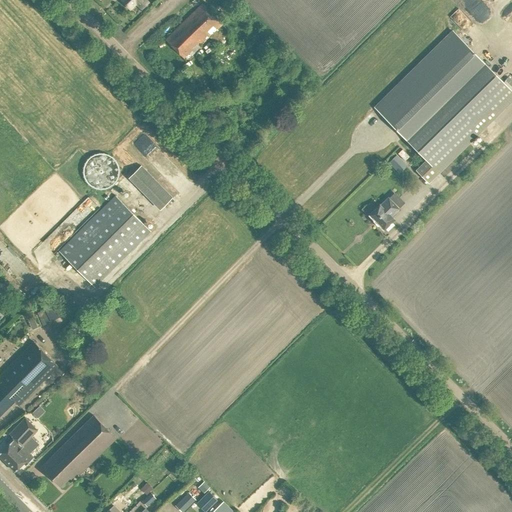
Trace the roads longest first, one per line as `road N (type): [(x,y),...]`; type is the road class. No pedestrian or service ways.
road 1 (unclassified): [(511,449),(68,0)]
road 2 (unknown): [(343,277),(511,103)]
